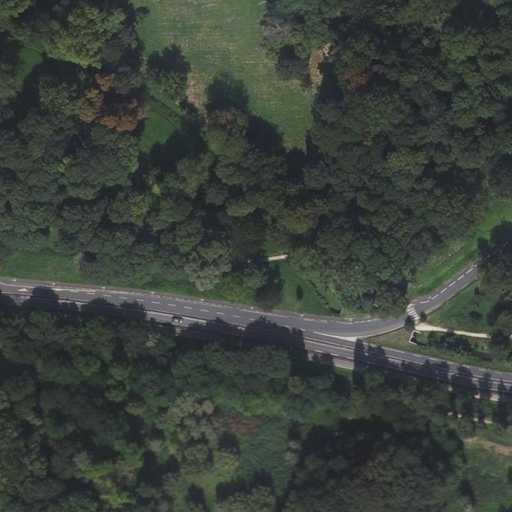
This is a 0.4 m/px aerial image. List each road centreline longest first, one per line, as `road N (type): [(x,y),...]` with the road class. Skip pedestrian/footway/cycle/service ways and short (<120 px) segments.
road 1 (secondary): [(511,383),(107,304)]
road 2 (secondary): [(364,329),(107,304)]
road 3 (tertiary): [(511,241),(411,316),(364,329)]
